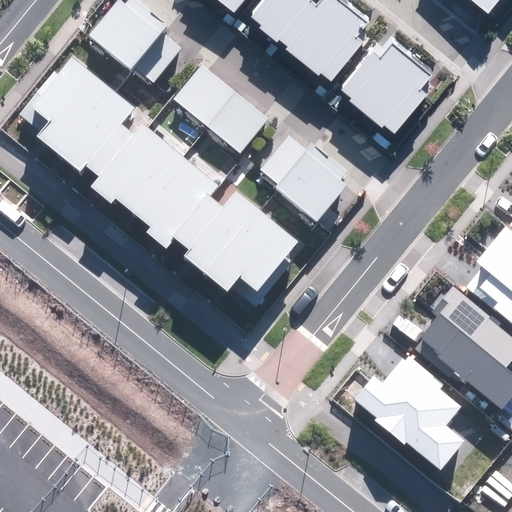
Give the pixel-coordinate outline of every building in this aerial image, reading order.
[(134,66),(154,82),(182,48),(162,32),(167,26),(135,0),(127,0),(126,2),(123,0),(120,0),(90,37),(131,70),(134,66)] [(218,0),(234,13),(244,0),(218,0)] [(321,72),(331,80),(362,41),(356,37),(369,22),(341,0),(323,0),(318,7),(312,2),(313,0),(262,0),(250,15),(261,24),(258,27),(276,42),(279,38),(288,46),(286,49),(318,75),(321,72)] [(469,0),(488,15),(499,0),(469,0)] [(384,124),(394,133),(428,94),(421,88),(433,74),(395,41),(380,58),(374,53),(341,91),(350,99),(349,100),(381,128),(384,124)] [(240,278),(256,291),(298,243),(239,193),(225,209),(209,196),(218,185),(144,122),(134,135),(121,124),(135,108),(73,56),(58,74),(55,71),(19,112),(41,131),(37,135),(81,172),(86,165),(100,177),(91,187),(109,202),(114,196),(150,227),(146,231),(166,248),(174,238),(188,250),(184,255),(228,292),(240,278)] [(173,98),(241,154),(270,118),(201,63),(173,98)] [(259,169),(316,222),(347,189),(341,183),(348,175),(310,141),(303,149),(289,136),(259,169)] [(465,288),(511,326),(511,230),(506,226),(477,261),(483,266),(465,288)] [(455,372),(502,410),(511,397),(511,372),(507,369),(511,362),(511,334),(451,286),(433,309),(441,316),(415,349),(451,377),(455,372)] [(407,442),(441,470),(465,440),(448,425),(463,407),(439,388),(443,383),(408,354),(384,384),(375,376),(355,399),(377,417),(375,420),(405,444),(407,442)]
